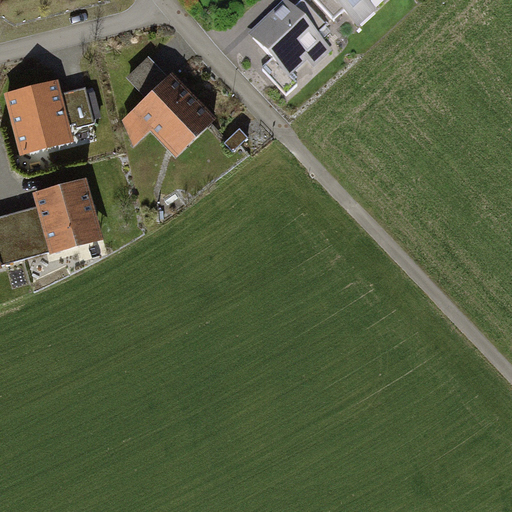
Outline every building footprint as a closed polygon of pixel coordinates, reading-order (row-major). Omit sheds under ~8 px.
[(329,0),(358,32),(378,14),(371,7),(378,0),(329,0)] [(327,52),(286,7),(252,39),(291,81),(306,67),(313,71),(327,52)] [(149,60),(126,81),(146,103),(170,81),(149,60)] [(177,164),(217,126),(172,79),(170,81),(146,103),(122,126),(133,147),(152,137),(177,164)] [(55,83),(3,97),(20,161),(73,147),(70,134),(60,98),(55,83)] [(85,91),(60,98),(70,134),(95,127),(85,91)] [(248,143),(240,134),(225,146),(233,156),(248,143)] [(85,184),(34,198),(37,211),(50,256),(51,260),(102,245),(85,184)] [(37,211),(0,221),(0,269),(50,256),(37,211)]
